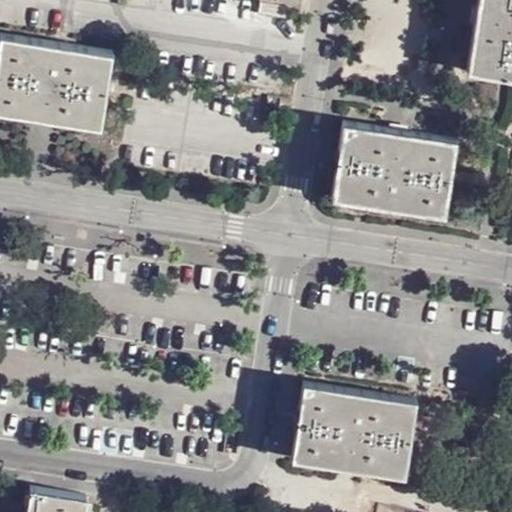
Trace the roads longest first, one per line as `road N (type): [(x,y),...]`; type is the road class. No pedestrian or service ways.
road 1 (residential): [(0,459),(196,486),(236,476),(260,433),(289,237)]
road 2 (residential): [(289,237),(0,193)]
road 3 (residential): [(289,237),(323,0)]
road 4 (residential): [(511,269),(289,237)]
